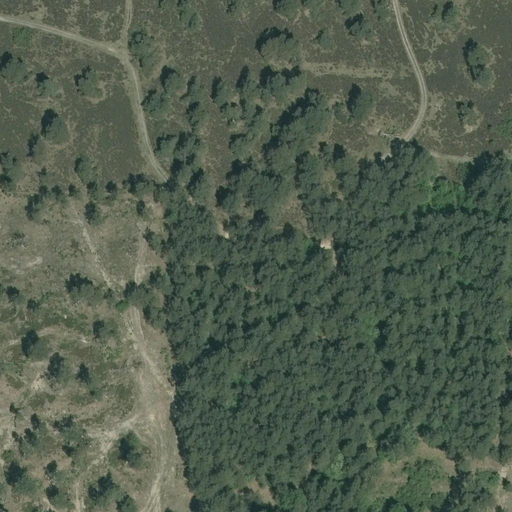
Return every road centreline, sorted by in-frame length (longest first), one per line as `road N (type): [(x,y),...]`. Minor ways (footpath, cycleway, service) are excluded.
road 1 (track): [(0,16),(126,53),(147,153),(213,226),(273,244),(335,250),(371,174),(414,130),(428,93),(393,0)]
road 2 (track): [(309,511),(335,250)]
road 3 (track): [(511,162),(387,157)]
